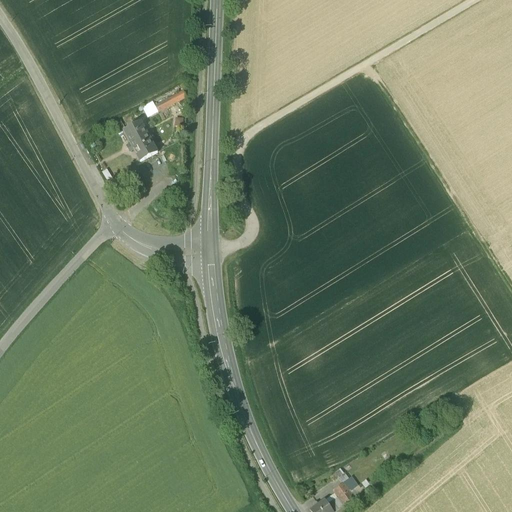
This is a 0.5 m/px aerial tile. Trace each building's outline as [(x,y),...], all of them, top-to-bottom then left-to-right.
[(187,90),(155,107),(158,113),(190,96),(187,90)] [(141,124),(124,133),(141,163),(158,154),(141,124)] [(178,146),(164,148),(166,159),(179,156),(178,146)] [(344,484),(333,492),(344,507),(358,496),(356,493),(352,496),(344,484)] [(327,506),(324,501),(310,511),(331,511),(329,508),(331,507),(330,504),(327,506)]
